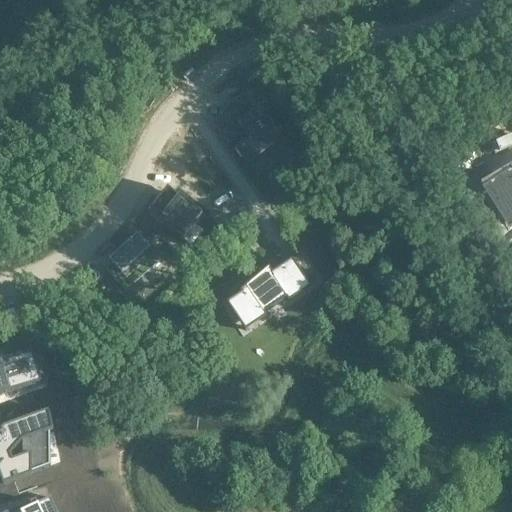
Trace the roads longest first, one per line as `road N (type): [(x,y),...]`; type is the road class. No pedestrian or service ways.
road 1 (residential): [(482,0),(446,27),(305,38),(261,50),(212,71),(177,107)]
road 2 (residential): [(177,107),(101,231),(62,259),(0,284)]
road 3 (residential): [(273,244),(177,107)]
